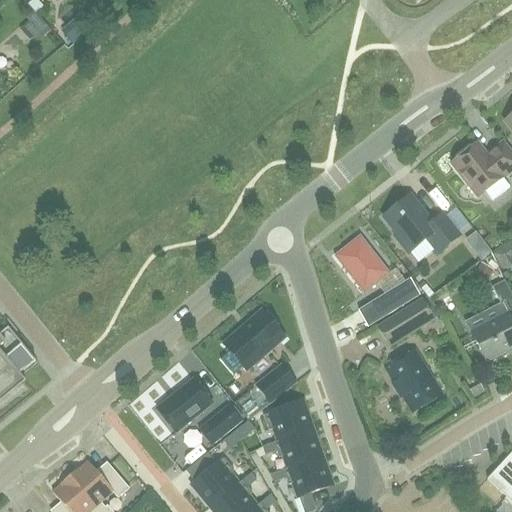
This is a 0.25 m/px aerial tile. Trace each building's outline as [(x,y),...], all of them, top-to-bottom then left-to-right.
[(23,17),(36,32),(43,25),(30,11),(23,17)] [(72,44),(82,35),(71,23),(61,32),(72,44)] [(476,145),(451,164),(477,197),(484,192),(491,201),(509,187),(502,178),(511,170),(511,157),(502,145),(486,157),(476,145)] [(410,197),(383,218),(396,235),(395,236),(416,264),(434,249),(437,253),(459,236),(443,215),(432,224),(410,197)] [(463,240),(479,261),(490,252),(474,232),(463,240)] [(359,237),(334,256),(363,293),(388,274),(359,237)] [(476,272),(487,278),(492,271),(481,264),(476,272)] [(358,311),(367,326),(418,295),(409,279),(358,311)] [(511,296),(503,280),(491,287),(504,312),(511,307),(511,296)] [(389,347),(433,320),(421,300),(377,327),(389,347)] [(229,351),(220,359),(233,374),(242,367),(245,370),(283,337),(273,326),(276,324),(267,313),(264,315),(261,312),(224,345),(229,351)] [(485,361),(511,347),(511,322),(508,315),(471,334),(485,361)] [(0,402),(25,382),(0,352),(0,347),(5,343),(0,337),(0,402)] [(414,350),(384,369),(411,414),(442,395),(414,350)] [(279,364),(254,385),(268,401),(292,380),(279,364)] [(175,433),(212,404),(193,380),(156,409),(175,433)] [(306,400),(267,414),(272,428),(277,426),(281,439),(276,441),(277,442),(316,428),(306,400)] [(210,421),(195,433),(207,449),(242,421),(230,405),(210,421)] [(235,431),(241,439),(254,429),(247,421),(235,431)] [(316,428),(277,442),(279,448),(281,455),(286,453),(291,466),(286,468),(286,469),(306,462),(325,455),(316,428)] [(229,449),(241,439),(235,431),(222,441),(229,449)] [(264,455),(275,451),(273,443),(261,447),(264,455)] [(511,451),(486,480),(505,497),(503,499),(511,507),(511,451)] [(232,452),(200,477),(219,501),(251,475),(250,474),(246,477),(238,467),(242,464),(232,452)] [(306,462),(286,469),(289,476),(291,482),(296,481),(299,488),(301,495),(318,489),(335,483),(330,469),(325,455),(306,462)] [(78,470),(69,477),(99,511),(112,511),(107,506),(105,508),(101,503),(112,493),(117,499),(129,489),(109,465),(98,475),(88,463),(78,471),(78,470)] [(282,470),(269,475),(274,482),(285,478),(282,470)] [(251,475),(219,501),(227,511),(250,511),(253,510),(269,497),(268,497),(264,500),(256,489),(260,486),(251,475)] [(99,511),(69,477),(60,485),(61,485),(52,493),(62,505),(54,511),(99,511)] [(253,510),(250,511),(273,511),(274,511),(278,509),(273,503),(271,500),(269,497),(253,510)]
